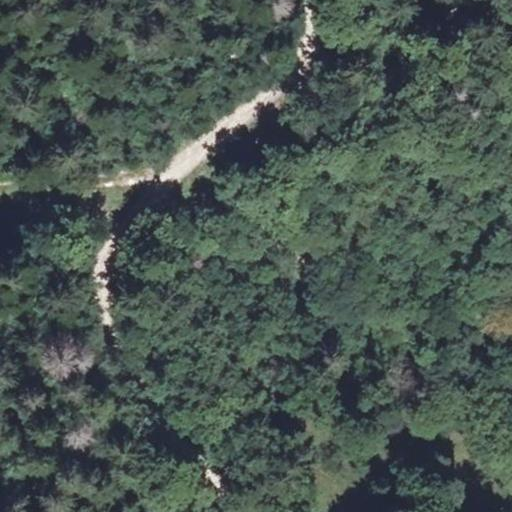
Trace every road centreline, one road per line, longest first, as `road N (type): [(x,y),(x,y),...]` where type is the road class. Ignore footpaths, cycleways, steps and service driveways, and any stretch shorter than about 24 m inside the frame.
road 1 (track): [(237,511),(110,354),(95,305),(99,268),(180,166),(301,69),(314,0)]
road 2 (track): [(0,179),(91,183),(180,166)]
